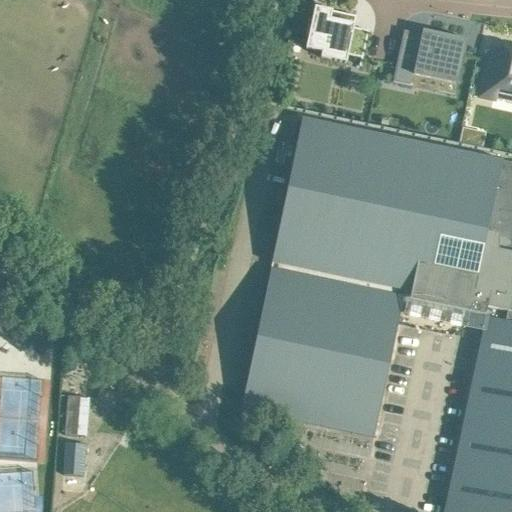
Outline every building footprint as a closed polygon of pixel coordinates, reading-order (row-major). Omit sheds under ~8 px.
[(361,67),(368,32),(354,28),(356,17),(336,12),(336,15),(331,14),(332,11),(314,8),(311,22),(308,21),(308,23),(306,34),(306,33),(305,35),(309,36),(308,40),(309,40),(324,43),(320,58),(346,64),(348,56),(361,59),(359,67),(361,67)] [(402,38),(392,83),(412,87),(414,76),(458,85),(467,41),(436,34),(432,33),(430,32),(428,42),(428,43),(402,38)] [(487,61),(480,97),(494,100),(496,88),(511,91),(511,50),(503,48),(499,63),(487,61)] [(511,511),(511,163),(302,119),(240,410),(373,438),(403,299),(475,314),(473,324),(483,326),(443,511),(511,511)] [(5,313),(0,318),(0,330),(32,356),(36,351),(42,344),(42,343),(5,313)] [(42,344),(36,351),(41,355),(47,348),(42,344)] [(78,399),(67,398),(64,436),(75,437),(78,399)] [(84,446),(65,445),(62,476),(82,478),(84,446)]
